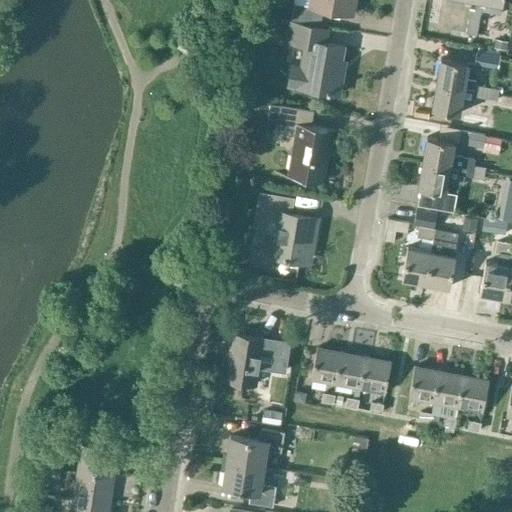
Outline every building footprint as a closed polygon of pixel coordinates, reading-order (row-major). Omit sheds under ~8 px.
[(354,14),(356,0),(310,0),(310,6),(294,3),(292,18),(321,23),(324,9),(354,14)] [(476,0),(475,10),(481,11),(487,12),(489,2),(502,4),(502,0),(476,0)] [(470,9),(468,21),(479,23),(481,11),(475,10),(470,9)] [(288,85),(303,88),(339,94),(343,73),(339,72),(343,45),(321,41),(324,27),(291,21),(288,41),(307,45),(303,67),(292,65),(288,85)] [(465,33),(470,34),(476,35),(479,23),(468,21),(465,33)] [(506,42),(496,40),(495,48),(505,49),(506,42)] [(476,50),(474,64),(498,69),(500,55),(476,50)] [(441,58),(436,83),(464,88),(474,90),(473,96),(485,98),(487,87),(475,85),(476,79),(466,77),(468,63),(441,58)] [(436,83),(432,109),(460,114),(462,98),(472,100),(473,96),(474,90),(464,88),(436,83)] [(487,87),(485,98),(497,100),(498,95),(499,89),(487,87)] [(279,104),(270,102),(267,119),(276,121),(276,124),(296,128),(288,176),(324,182),(333,129),(311,125),(313,110),(279,104)] [(464,114),(461,126),(485,131),(488,118),(464,114)] [(501,138),(485,136),(485,134),(461,130),(458,143),(483,147),(482,150),(499,153),(501,138)] [(459,175),(471,177),(473,166),(474,158),(452,155),(454,142),(427,137),(423,162),(459,169),(458,174),(459,175)] [(423,162),(418,187),(437,190),(434,205),(438,206),(452,209),(454,193),(445,192),(445,191),(447,180),(458,181),(459,175),(458,174),(459,169),(423,162)] [(473,166),(471,177),(483,179),(485,168),(473,166)] [(310,261),(317,218),(292,213),(294,198),(260,192),(255,223),(275,226),(271,254),(310,261)] [(433,228),(433,226),(436,212),(416,208),(414,223),(419,224),(416,236),(433,239),(435,228),(433,228)] [(501,208),(499,218),(501,218),(511,220),(511,209),(503,208),(501,208)] [(464,218),(463,226),(476,228),(478,220),(476,220),(464,218)] [(496,219),(494,232),(506,234),(508,221),(501,220),(496,219)] [(457,233),(452,232),(435,228),(433,239),(431,250),(426,282),(450,286),(455,255),(454,255),(457,233)] [(511,242),(497,240),(495,251),(500,252),(498,263),(486,261),(480,292),(504,297),(510,265),(511,255),(511,242)] [(426,282),(431,250),(407,246),(402,277),(426,282)] [(287,341),(263,337),(235,333),(227,379),(256,383),(259,363),(283,367),(287,341)] [(336,383),(342,351),(317,347),(311,378),(336,383)] [(360,387),(366,356),(342,351),(336,383),(360,387)] [(385,392),(391,361),(366,356),(360,387),(385,392)] [(433,401),(439,370),(414,365),(409,397),(433,401)] [(457,406),(463,374),(439,370),(433,401),(457,406)] [(482,410),(488,379),(463,374),(457,406),(482,410)] [(297,391),(295,401),(305,403),(306,398),(302,391),(297,391)] [(323,393),(322,400),(334,403),(335,395),(323,393)] [(335,395),(334,403),(342,404),(344,397),(335,395)] [(347,397),(345,405),(357,407),(359,399),(347,397)] [(371,402),(370,410),(382,412),(383,404),(371,402)] [(342,419),(343,410),(324,406),(322,416),(342,419)] [(282,411),(264,408),(261,422),(280,425),(282,411)] [(430,422),(431,421),(432,413),(420,410),(418,419),(430,422)] [(360,423),(361,412),(346,411),(345,422),(360,423)] [(454,426),(456,417),(444,415),(442,424),(454,426)] [(467,429),(479,431),(481,421),(469,420),(467,429)] [(281,451),(284,432),(260,428),(259,440),(230,435),(226,460),(264,466),(267,449),(281,451)] [(54,429),(53,437),(64,439),(65,430),(54,429)] [(113,476),(117,449),(80,443),(76,470),(113,476)] [(262,484),(264,466),(226,460),(222,486),(250,490),(249,502),(272,505),(275,486),(262,484)] [(48,467),(47,476),(60,478),(61,469),(48,467)] [(109,502),(113,476),(76,470),(71,497),(109,502)] [(107,511),(109,502),(71,497),(68,511),(107,511)]
